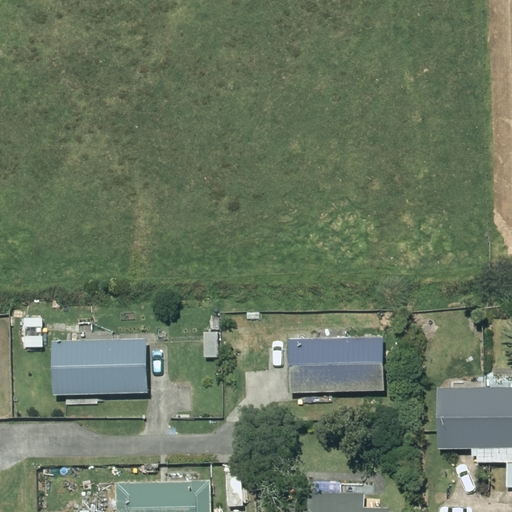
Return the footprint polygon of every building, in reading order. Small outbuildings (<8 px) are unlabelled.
[(48,314),(28,313),(26,350),(47,351),(48,314)] [(384,337),(292,340),(293,392),(386,390),(384,337)] [(148,340),(54,342),(55,396),(149,394),(148,340)] [(511,388),(441,388),(441,450),(511,448),(511,388)] [(380,463),(379,472),(393,473),(394,464),(380,463)] [(245,466),(229,466),(229,502),(245,502),(245,466)] [(211,511),(211,481),(119,482),(119,511),(211,511)] [(390,511),(391,509),(366,508),(366,494),(309,493),(309,511),(303,511),(390,511)]
